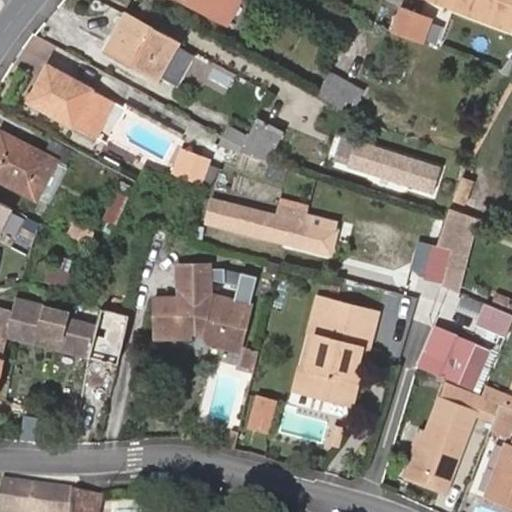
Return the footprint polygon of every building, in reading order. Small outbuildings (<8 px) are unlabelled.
[(188,0),(228,21),(239,0),(188,0)] [(511,0),(440,0),(511,25),(511,0)] [(127,14),(107,48),(158,77),(160,74),(179,85),(195,56),(176,45),(178,42),(127,14)] [(94,135),(107,111),(113,101),(49,64),(30,99),(94,135)] [(332,71),(319,94),(340,106),(348,97),(356,101),(363,89),(332,71)] [(113,101),(107,111),(123,120),(129,110),(113,101)] [(239,152),(252,129),(235,118),(220,146),(239,152)] [(239,152),(267,161),(282,134),(257,121),(252,129),(239,152)] [(56,162),(65,166),(74,149),(53,138),(45,152),(2,130),(0,133),(0,178),(37,198),(39,195),(56,162)] [(444,167),(359,138),(351,162),(436,192),(444,167)] [(184,165),(189,153),(185,152),(180,164),(184,165)] [(176,173),(200,182),(209,162),(189,153),(184,165),(180,164),(176,173)] [(68,168),(65,166),(56,162),(39,195),(50,202),(68,168)] [(119,185),(129,191),(133,181),(123,176),(119,185)] [(104,249),(113,232),(128,196),(116,190),(102,223),(100,222),(95,231),(74,221),(69,231),(104,249)] [(215,197),(209,221),(316,249),(322,226),(215,197)] [(282,198),(278,214),(300,220),(304,204),(282,198)] [(479,219),(451,208),(436,245),(424,241),(420,256),(431,261),(429,267),(444,272),(441,281),(461,289),(479,219)] [(64,287),(69,270),(49,264),(44,280),(64,287)] [(155,297),(157,337),(191,336),(191,328),(201,328),(206,339),(236,347),(253,282),(236,277),(234,284),(230,299),(214,295),(214,280),(214,268),(215,264),(183,265),(182,296),(155,297)] [(253,282),(254,275),(237,271),(237,272),(229,270),(229,269),(214,268),(214,280),(234,284),(236,277),(253,282)] [(326,297),(322,296),(314,294),(290,386),(302,390),(308,367),(302,365),(310,330),(317,332),(326,297)] [(10,335),(17,337),(58,347),(75,352),(79,353),(87,312),(67,307),(18,296),(14,309),(10,323),(7,334),(10,335)] [(366,347),(375,310),(326,297),(317,332),(310,330),(302,365),(308,367),(302,390),(338,400),(348,362),(354,363),(359,345),(363,346),(366,347)] [(87,312),(79,353),(113,362),(126,312),(89,303),(87,312)] [(0,320),(10,323),(14,309),(0,305),(0,320)] [(0,380),(10,335),(7,334),(10,323),(0,320),(0,380)] [(437,373),(453,334),(433,326),(417,364),(437,373)] [(474,389),(491,349),(453,334),(437,373),(448,377),(474,389)] [(231,363),(236,347),(206,339),(201,355),(231,363)] [(348,403),(363,346),(359,345),(354,363),(348,362),(338,400),(348,403)] [(71,366),(75,352),(58,347),(54,362),(71,366)] [(244,365),(256,368),(261,350),(249,347),(244,365)] [(496,424),(505,402),(474,389),(448,377),(440,400),(478,416),(496,424)] [(418,452),(456,468),(478,416),(440,400),(425,433),(418,452)] [(511,431),(511,405),(505,402),(496,424),(495,426),(511,432),(511,431)] [(342,440),(345,428),(338,426),(334,438),(342,440)] [(418,452),(425,433),(418,430),(411,449),(418,452)] [(235,451),(239,435),(233,433),(229,449),(235,451)] [(493,484),(511,492),(511,442),(511,443),(493,484)] [(400,474),(407,477),(418,452),(411,449),(400,474)] [(445,494),(456,468),(418,452),(407,477),(445,494)] [(0,485),(0,511),(68,511),(71,500),(73,490),(1,480),(0,485)] [(511,503),(511,492),(493,484),(489,493),(511,503)] [(99,511),(102,498),(71,500),(68,511),(99,511)]
